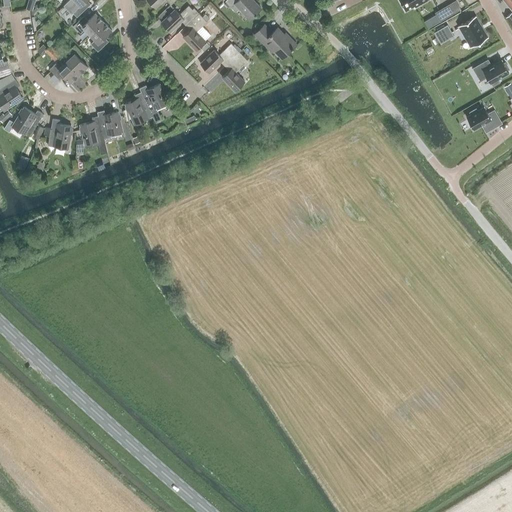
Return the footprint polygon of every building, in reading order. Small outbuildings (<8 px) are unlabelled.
[(68,0),(63,6),(71,14),(72,13),(76,17),(90,4),(85,0),(68,0)] [(250,19),(261,8),(253,0),(226,0),(225,1),(235,12),(239,8),(250,19)] [(414,7),(427,0),(399,0),(405,11),(413,6),(414,7)] [(511,0),(503,0),(511,10),(511,0)] [(186,25),(199,13),(193,8),(192,9),(189,6),(180,14),(175,9),(161,22),(170,32),(181,21),(186,25)] [(440,21),(450,15),(445,6),(435,12),(440,21)] [(165,10),(158,17),(161,20),(168,13),(165,10)] [(90,35),(103,21),(95,13),(88,20),(84,16),(73,26),(81,33),(85,29),(90,35)] [(205,13),(202,16),(199,13),(186,25),(190,30),(183,37),(196,50),(205,41),(196,32),(207,21),(206,21),(209,18),(205,13)] [(475,16),(458,26),(466,40),(470,47),(488,37),(483,29),(480,24),(475,16)] [(104,37),(111,30),(103,21),(90,35),(95,40),(90,44),(97,51),(108,41),(104,37)] [(449,24),(436,32),(442,43),(455,35),(449,24)] [(282,58),(296,44),(289,37),(287,38),(277,27),(272,33),(264,25),(255,34),(272,51),(274,49),(282,58)] [(209,46),(206,42),(200,48),(203,52),(209,46)] [(225,66),(239,52),(231,43),(225,49),(219,55),(214,50),(200,63),(209,73),(220,62),(225,66)] [(36,50),(40,54),(47,48),(43,44),(36,50)] [(50,45),(45,50),(48,54),(54,49),(50,45)] [(79,75),(87,67),(80,59),(85,55),(74,45),(67,52),(71,56),(66,61),(79,75)] [(4,62),(0,50),(0,77),(11,74),(9,68),(10,67),(7,61),(4,62)] [(235,72),(242,66),(247,61),(239,52),(225,66),(229,70),(222,77),(235,91),(245,82),(235,72)] [(509,69),(505,62),(503,63),(501,60),(488,68),(484,62),(485,62),(485,61),(473,68),(480,80),(486,77),(490,83),(491,82),(493,85),(499,81),(498,79),(508,72),(507,70),(509,69)] [(70,83),(79,75),(66,61),(61,66),(56,62),(49,69),(59,80),(63,76),(70,83)] [(0,106),(4,111),(24,98),(16,86),(19,84),(11,73),(0,81),(0,88),(0,106)] [(156,108),(167,103),(158,84),(147,89),(146,85),(139,88),(141,92),(151,113),(153,116),(152,116),(155,122),(161,119),(157,110),(156,108)] [(170,91),(169,91),(165,93),(169,101),(174,99),(175,98),(172,92),(171,90),(170,91)] [(153,116),(151,113),(141,92),(135,95),(137,98),(126,103),(134,122),(145,117),(146,119),(152,116),(153,116)] [(28,137),(43,114),(37,110),(35,114),(25,107),(14,124),(24,131),(22,133),(28,137)] [(478,110),(477,108),(469,112),(471,115),(466,118),(473,130),(484,123),(488,130),(501,123),(493,110),(487,113),(484,107),(478,110)] [(110,134),(121,131),(117,111),(105,114),(104,110),(97,112),(98,116),(103,138),(104,138),(110,137),(110,134)] [(105,142),(104,138),(103,138),(98,116),(91,117),(92,121),(81,124),(85,144),(97,141),(98,144),(105,142)] [(67,146),(71,126),(59,124),(59,120),(52,119),(51,129),(45,128),(44,135),(49,136),(48,145),(55,146),(55,144),(67,146)] [(43,127),(38,125),(33,137),(39,139),(43,127)] [(140,145),(137,136),(132,138),(136,147),(140,145)] [(21,155),(18,165),(17,167),(19,167),(25,169),(29,157),(21,155)]
